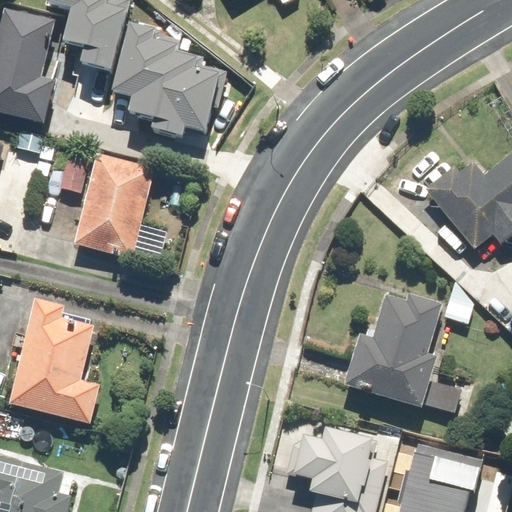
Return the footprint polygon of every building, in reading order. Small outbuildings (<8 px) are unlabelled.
[(75,10),(67,41),(91,47),(88,60),(114,66),(127,11),(108,6),(109,0),(51,0),(51,4),(75,10)] [(51,30),(1,18),(0,21),(0,121),(26,128),(51,30)] [(135,22),(117,90),(138,95),(134,111),(162,118),(179,51),(181,44),(157,38),(159,28),(135,22)] [(200,56),(179,51),(162,118),(161,130),(188,136),(191,127),(213,132),(227,72),(198,66),(200,56)] [(511,151),(481,178),(469,163),(455,174),(450,168),(419,194),(472,256),(489,242),(502,256),(511,248),(511,151)] [(89,159),(70,154),(59,193),(78,198),(89,159)] [(152,178),(93,164),(72,253),(130,267),(152,178)] [(511,297),(477,256),(455,274),(493,319),(511,302),(511,297)] [(471,308),(454,285),(444,321),(466,327),(471,308)] [(432,363),(425,360),(439,309),(384,295),(370,346),(355,341),(340,395),(418,416),(432,363)] [(78,388),(91,333),(60,326),(63,316),(32,308),(6,411),(12,413),(11,415),(88,432),(97,392),(78,388)] [(373,511),(383,466),(366,462),(370,447),(320,434),(317,444),(298,439),(286,480),(306,486),(303,499),(314,502),(312,511),(373,511)] [(416,446),(399,511),(469,511),(482,463),(416,446)] [(0,511),(65,511),(72,482),(0,465),(0,511)] [(496,511),(505,473),(488,470),(478,511),(496,511)]
